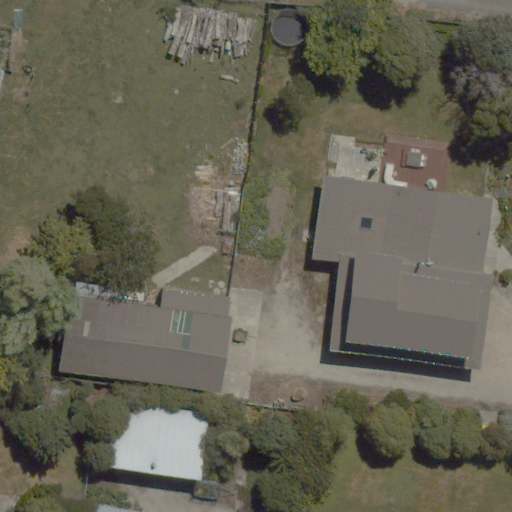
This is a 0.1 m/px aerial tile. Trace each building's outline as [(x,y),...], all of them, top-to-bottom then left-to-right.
[(0,60),(0,100),(5,101),(8,61),(0,60)] [(343,257),(332,337),(472,355),(492,196),(323,174),(313,253),(343,257)] [(79,266),(65,369),(217,391),(231,287),(79,266)] [(85,378),(27,370),(19,420),(77,429),(85,378)] [(214,404),(113,390),(103,463),(203,478),(214,404)] [(131,511),(53,500),(51,511),(131,511)]
